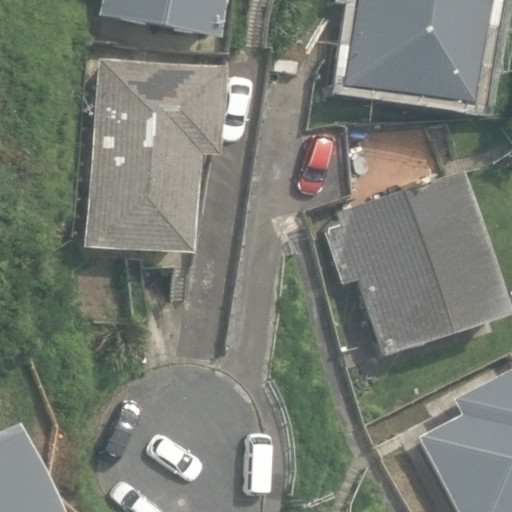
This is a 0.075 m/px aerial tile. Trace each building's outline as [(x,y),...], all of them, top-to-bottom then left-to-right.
[(93,0),(90,21),(205,45),(214,0),(93,0)] [(350,0),(336,88),(458,108),(475,0),(350,0)] [(201,162),(209,73),(91,63),(74,252),(174,261),(183,160),(201,162)] [(352,283),(377,358),(495,320),(449,178),(329,217),(333,229),(324,232),(322,238),(322,239),(338,287),(352,283)] [(412,441),(450,511),(511,511),(511,366),(444,402),(454,419),(412,441)] [(0,511),(41,511),(6,429),(0,431),(0,511)]
